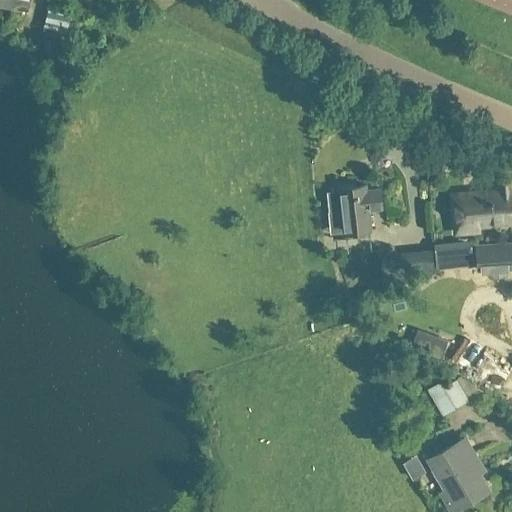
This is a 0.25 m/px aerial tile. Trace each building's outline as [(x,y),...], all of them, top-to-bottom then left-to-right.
[(0,0),(0,4),(26,11),(27,0),(0,0)] [(447,169),(446,145),(433,145),(434,170),(447,169)] [(511,221),(511,179),(511,177),(496,178),(497,189),(456,193),(456,198),(454,203),(453,207),(454,213),(455,218),(458,222),(459,231),(478,229),(477,225),(511,221)] [(366,210),(379,208),(377,189),(364,190),(363,185),(336,188),(339,217),(337,218),(339,234),(368,231),(366,210)] [(511,239),(474,244),(477,268),(511,263),(511,239)] [(470,242),(434,246),(437,270),(472,267),(470,242)] [(407,277),(405,253),(392,254),(394,279),(407,277)] [(436,337),(429,356),(439,359),(446,340),(436,337)] [(454,412),(468,404),(455,382),(441,390),(454,412)] [(485,491),(475,473),(480,470),(462,439),(428,459),(445,490),(440,493),(451,511),(485,491)]
